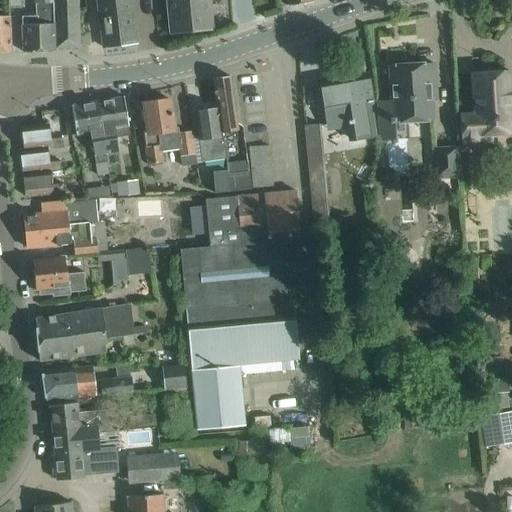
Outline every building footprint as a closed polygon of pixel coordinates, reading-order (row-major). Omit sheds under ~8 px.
[(55,49),(80,48),(77,0),(34,0),(34,4),(35,4),(36,16),(21,17),(22,32),(23,52),(55,51),(55,49)] [(96,0),(100,28),(103,48),(136,43),(134,23),(130,0),(96,0)] [(166,0),(168,15),(170,35),(212,31),(208,0),(166,0)] [(0,51),(10,51),(10,31),(9,16),(0,15),(0,51)] [(429,85),(434,85),(434,83),(433,63),(390,66),(392,100),(379,101),(380,121),(382,138),(396,137),(394,120),(431,117),(429,85)] [(511,131),(511,90),(510,91),(509,71),(473,73),(475,115),(460,116),(461,135),(511,131)] [(372,102),(371,95),(367,75),(320,84),(324,104),(327,124),(349,120),(352,140),(373,136),(367,102),(372,102)] [(217,108),(221,136),(232,134),(231,123),(236,123),(230,76),(212,79),(216,108),(217,108)] [(123,97),(97,101),(102,130),(106,154),(117,152),(115,138),(130,136),(128,126),(127,116),(123,97)] [(143,103),(147,130),(143,131),(147,165),(162,162),(160,149),(178,147),(180,156),(194,154),(191,131),(177,133),(177,129),(173,129),(169,99),(143,103)] [(102,130),(97,101),(71,105),(75,125),(76,135),(90,133),(95,164),(107,162),(106,154),(102,130)] [(217,108),(216,108),(195,111),(198,130),(202,162),(225,159),(225,154),(225,152),(221,136),(217,108)] [(47,147),(51,147),(51,149),(63,148),(62,138),(50,139),(48,123),(20,127),(23,149),(23,150),(47,147)] [(23,150),(23,149),(19,149),(22,173),(49,169),(49,172),(61,171),(60,161),(48,162),(47,147),(23,150)] [(434,179),(460,177),(458,147),(432,149),(434,179)] [(50,185),(49,172),(49,169),(22,173),(24,196),(50,193),(50,195),(63,193),(62,184),(50,185)] [(214,193),(228,192),(226,170),(212,171),(214,193)] [(250,171),(229,174),(230,191),(252,189),(250,171)] [(324,173),(308,174),(310,189),(312,219),(313,229),(329,228),(326,188),(324,173)] [(137,196),(136,184),(116,185),(117,197),(137,196)] [(240,244),(209,247),(179,249),(185,309),(292,299),(306,298),(295,191),(236,196),(240,244)] [(240,244),(236,196),(207,198),(209,247),(240,244)] [(44,213),(24,215),(27,248),(47,246),(70,244),(70,242),(72,241),(74,255),(98,252),(96,237),(92,238),(90,223),(98,222),(95,197),(66,200),(67,211),(44,213)] [(176,230),(150,232),(151,245),(177,243),(176,230)] [(126,250),(129,274),(150,271),(146,247),(126,250)] [(123,250),(108,251),(98,252),(99,260),(124,258),(123,250)] [(52,258),(32,260),(35,290),(39,289),(40,294),(52,293),(53,295),(68,294),(68,292),(85,291),(83,273),(66,274),(64,257),(52,258)] [(126,272),(113,273),(114,285),(126,277),(126,272)] [(292,299),(185,309),(191,369),(251,364),(298,359),(292,299)] [(128,303),(34,319),(38,361),(70,357),(104,352),(102,339),(133,335),(132,328),(128,303)] [(144,326),(132,328),(133,335),(145,333),(144,326)] [(255,411),(251,364),(191,369),(195,417),(255,411)] [(164,389),(185,387),(183,365),(162,368),(164,389)] [(92,367),(41,372),(45,400),(94,395),(132,391),(130,374),(93,379),(92,367)] [(508,380),(487,381),(488,393),(509,392),(508,380)] [(97,433),(118,431),(116,408),(110,409),(109,398),(99,399),(101,410),(78,413),(77,402),(69,403),(49,405),(51,430),(96,425),(97,433)] [(511,409),(481,415),(486,446),(511,442),(511,409)] [(119,443),(118,431),(97,433),(96,425),(51,430),(53,455),(81,452),(80,441),(98,439),(98,445),(119,443)] [(236,477),(254,476),(252,441),(234,442),(236,477)] [(83,476),(81,452),(53,455),(56,480),(76,478),(83,476)] [(138,463),(127,464),(129,481),(165,478),(163,456),(138,458),(138,463)] [(163,511),(163,494),(150,495),(127,496),(127,511),(163,511)] [(71,511),(70,502),(34,506),(34,511),(71,511)]
